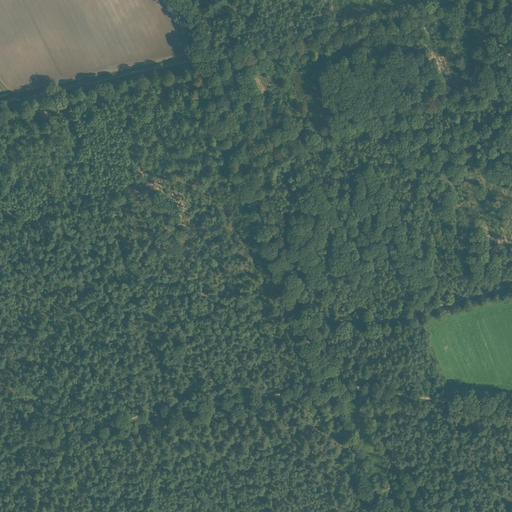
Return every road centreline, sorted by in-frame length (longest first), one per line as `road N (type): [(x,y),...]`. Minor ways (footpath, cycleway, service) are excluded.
road 1 (track): [(240,155),(511,86)]
road 2 (track): [(202,57),(448,0)]
road 3 (track): [(0,104),(202,57)]
road 4 (track): [(330,387),(511,410)]
road 5 (track): [(330,387),(381,511)]
